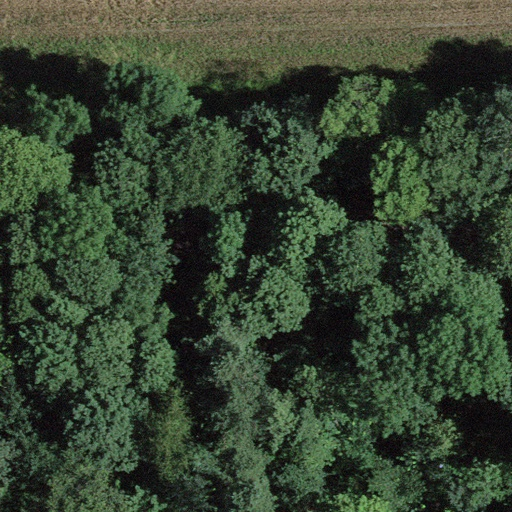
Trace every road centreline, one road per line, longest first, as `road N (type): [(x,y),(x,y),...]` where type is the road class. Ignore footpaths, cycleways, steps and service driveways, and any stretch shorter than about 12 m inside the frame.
road 1 (track): [(0,267),(166,240),(344,247),(511,222)]
road 2 (track): [(0,379),(89,511)]
